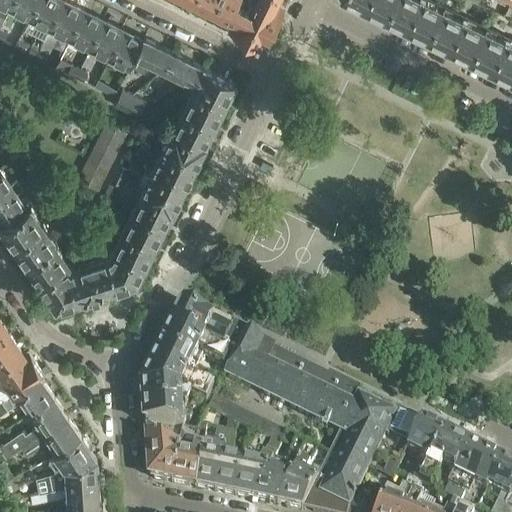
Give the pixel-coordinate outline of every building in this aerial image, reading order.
[(0,0),(0,1),(2,2),(0,4),(0,13),(4,16),(9,6),(10,6),(13,0),(0,0)] [(38,0),(13,0),(10,6),(30,16),(38,0)] [(38,0),(30,16),(50,27),(63,0),(38,0)] [(70,37),(84,9),(66,0),(63,0),(50,27),(40,47),(48,51),(58,31),(70,37)] [(204,0),(201,7),(219,16),(226,0),(204,0)] [(237,2),(237,0),(226,0),(219,16),(234,24),(243,5),(237,2)] [(237,0),(237,2),(243,5),(278,22),(282,14),(273,9),(277,0),(237,0)] [(345,0),(384,19),(393,0),(345,0)] [(393,0),(384,19),(426,40),(442,7),(427,0),(393,0)] [(269,40),(278,22),(243,5),(234,24),(229,33),(255,46),(257,42),(257,43),(261,36),(269,40)] [(442,7),(426,40),(469,61),(485,28),(442,7)] [(70,37),(90,47),(103,19),(84,9),(70,37)] [(103,19),(90,47),(102,53),(98,60),(106,64),(110,57),(123,29),(103,19)] [(469,61),(511,82),(511,80),(511,41),(485,28),(469,61)] [(143,39),(123,29),(110,57),(130,67),(136,55),(135,55),(143,39)] [(136,55),(131,65),(145,72),(150,62),(164,69),(173,51),(144,36),(143,39),(135,55),(136,55)] [(15,45),(14,47),(26,53),(27,51),(31,43),(20,37),(15,45)] [(32,43),(27,51),(44,59),(48,51),(40,47),(32,43)] [(196,82),(204,66),(173,51),(164,69),(182,78),(183,76),(196,82)] [(60,57),(56,66),(67,71),(83,79),(87,71),(71,63),(60,57)] [(237,82),(204,66),(196,82),(228,98),(237,82)] [(228,98),(196,82),(189,94),(207,103),(205,107),(220,114),(228,98)] [(137,117),(146,101),(122,88),(114,104),(137,117)] [(207,142),(220,114),(205,107),(207,103),(189,94),(173,127),(207,142)] [(16,137),(5,122),(0,125),(0,130),(8,142),(16,137)] [(77,179),(98,189),(126,132),(106,122),(77,179)] [(191,175),(207,142),(173,127),(160,155),(177,163),(176,167),(191,175)] [(160,155),(144,187),(177,203),(191,175),(176,167),(177,163),(160,155)] [(119,163),(111,180),(120,184),(128,167),(119,163)] [(36,184),(44,178),(34,164),(26,169),(36,184)] [(10,185),(0,170),(0,197),(19,184),(17,180),(10,185)] [(0,197),(0,222),(2,226),(26,209),(15,193),(22,188),(19,184),(0,197)] [(109,184),(101,201),(113,206),(121,190),(109,184)] [(144,187),(130,215),(147,224),(145,228),(161,235),(177,203),(144,187)] [(32,244),(48,233),(31,206),(26,209),(2,226),(0,227),(21,257),(35,247),(32,244)] [(66,224),(60,207),(52,210),(57,227),(66,224)] [(97,208),(85,232),(94,236),(105,212),(97,208)] [(147,263),(161,235),(145,228),(147,224),(130,215),(114,247),(147,263)] [(69,262),(48,233),(32,244),(35,247),(21,257),(38,283),(69,262)] [(139,279),(147,263),(114,247),(111,253),(71,266),(69,262),(38,283),(56,309),(137,283),(139,279)] [(173,324),(223,349),(227,340),(233,327),(188,305),(181,308),(173,324)] [(142,386),(145,424),(182,431),(185,418),(189,420),(191,415),(182,410),(191,394),(206,402),(213,387),(193,376),(192,378),(187,376),(199,353),(203,355),(203,357),(223,367),(230,353),(223,349),(173,324),(142,386)] [(0,329),(0,347),(13,338),(5,326),(0,329)] [(223,349),(230,353),(234,355),(245,333),(233,327),(227,340),(223,349)] [(245,333),(234,355),(224,376),(340,433),(358,396),(361,390),(329,374),(328,377),(273,350),(274,347),(245,333)] [(0,377),(13,369),(10,364),(24,354),(13,338),(0,347),(0,377)] [(13,369),(0,377),(0,383),(3,381),(12,395),(40,375),(44,373),(31,353),(26,357),(24,354),(10,364),(13,369)] [(29,412),(54,395),(40,375),(12,395),(0,402),(0,412),(20,399),(29,412)] [(0,451),(5,458),(20,447),(43,432),(68,415),(54,395),(29,412),(37,423),(24,433),(21,429),(0,444),(0,451)] [(396,408),(394,413),(358,396),(340,433),(332,448),(369,466),(386,432),(410,444),(421,421),(396,408)] [(285,436),(286,433),(213,398),(208,409),(227,418),(234,421),(273,440),(281,444),(285,436)] [(68,415),(43,432),(20,447),(25,454),(47,438),(57,452),(81,435),(68,415)] [(221,454),(214,491),(233,495),(239,459),(231,457),(236,433),(232,433),(234,421),(227,418),(225,431),(221,454)] [(421,420),(421,421),(410,444),(407,450),(420,457),(412,472),(422,477),(445,432),(421,420)] [(148,472),(153,477),(172,481),(182,431),(145,424),(148,472)] [(195,434),(182,431),(172,481),(195,487),(204,441),(207,428),(199,426),(195,434)] [(195,487),(214,491),(221,454),(225,431),(216,429),(214,443),(204,441),(195,487)] [(419,482),(429,487),(431,488),(441,465),(454,472),(469,443),(445,432),(422,477),(419,482)] [(53,454),(65,469),(97,460),(97,458),(81,435),(57,452),(53,454)] [(233,495),(253,499),(281,444),(273,440),(269,450),(266,449),(262,456),(243,452),(241,459),(239,459),(233,495)] [(274,458),(253,499),(277,504),(306,446),(295,441),(289,453),(291,455),(286,464),(274,458)] [(448,486),(444,494),(453,498),(459,501),(460,502),(464,493),(458,490),(461,482),(468,486),(472,487),(474,484),(486,489),(487,487),(501,459),(469,443),(454,472),(448,486)] [(306,446),(277,504),(301,509),(317,478),(306,473),(307,470),(317,451),(306,446)] [(332,448),(317,478),(301,509),(313,511),(347,511),(348,508),(369,466),(332,448)] [(502,511),(511,491),(511,464),(501,459),(487,487),(501,494),(492,511),(502,511)] [(65,469),(36,476),(39,492),(40,492),(41,492),(68,487),(99,484),(98,470),(97,460),(65,469)] [(0,483),(24,478),(21,470),(0,480),(0,483)] [(375,511),(404,511),(419,482),(408,477),(398,497),(386,491),(375,511)] [(68,487),(41,492),(42,501),(67,496),(67,508),(100,506),(99,484),(68,487)] [(511,511),(511,491),(502,511),(511,511)] [(414,492),(404,511),(431,511),(432,511),(436,503),(424,497),(414,492)] [(432,511),(431,511),(459,511),(464,504),(460,502),(459,501),(453,498),(446,511),(432,511)] [(13,503),(0,511),(11,511),(16,509),(13,503)]
